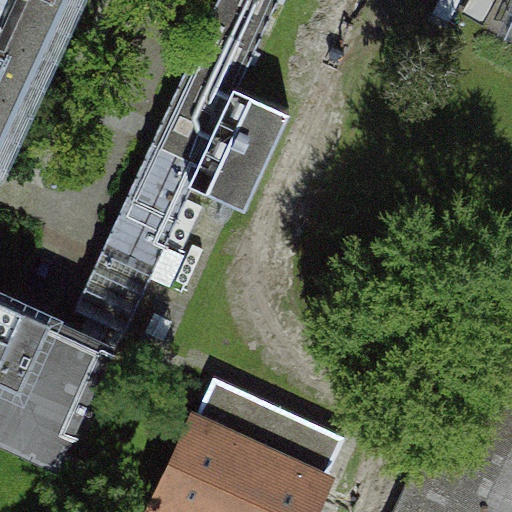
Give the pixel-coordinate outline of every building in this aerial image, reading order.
[(0,0),(0,431),(58,459),(116,332),(84,318),(53,305),(58,294),(0,266),(0,155),(8,160),(82,0),(0,0)] [(288,0),(231,0),(84,318),(116,332),(132,339),(194,204),(240,106),(289,0),(288,0)] [(511,0),(509,0),(495,32),(511,40),(511,0)] [(240,106),(194,204),(251,230),(296,132),(240,106)] [(400,511),(511,511),(511,276),(510,275),(400,511)] [(344,435),(217,378),(204,406),(333,463),(344,435)] [(310,511),(333,463),(204,406),(158,509),(164,511),(310,511)]
